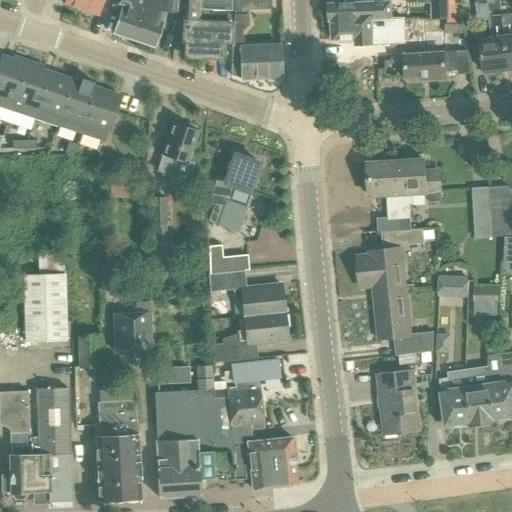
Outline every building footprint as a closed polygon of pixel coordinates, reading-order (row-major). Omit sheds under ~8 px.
[(64,0),(64,3),(79,9),(81,0),(64,0)] [(81,0),(79,9),(98,15),(103,0),(81,0)] [(114,0),(112,5),(121,8),(113,34),(133,41),(146,2),(146,0),(114,0)] [(176,0),(146,0),(146,2),(133,41),(154,47),(162,21),(160,21),(163,11),(175,12),(176,0)] [(231,11),(231,0),(184,0),(182,41),(185,41),(184,58),(223,59),(223,43),(230,43),(231,23),(227,23),(227,11),(231,11)] [(234,0),(234,10),(247,10),(270,9),(270,0),(234,0)] [(449,10),(448,0),(431,0),(431,4),(432,12),(448,12),(449,12),(449,10)] [(500,8),(501,8),(500,0),(477,0),(477,4),(486,4),(491,39),(479,41),(484,72),(509,69),(505,37),(500,8)] [(355,20),(384,19),(384,18),(392,18),(391,2),(328,4),(329,21),(332,21),(332,26),(355,25),(355,20)] [(505,37),(509,69),(511,68),(511,36),(511,25),(511,24),(511,14),(507,15),(506,7),(501,8),(500,8),(505,37)] [(456,10),(455,10),(449,10),(449,12),(448,12),(448,20),(448,24),(456,24),(456,10)] [(242,47),(242,32),(248,26),(248,14),(234,15),(233,47),(232,47),(230,75),(240,79),(281,77),(279,45),(242,47)] [(355,25),(332,26),(332,41),(355,40),(355,46),(387,44),(387,27),(384,27),(384,19),(355,20),(355,25)] [(423,54),(445,53),(443,21),(421,22),(423,54)] [(445,25),(444,33),(461,34),(461,26),(445,25)] [(446,79),(445,71),(457,71),(456,52),(423,54),(404,55),(406,78),(428,77),(429,80),(446,79)] [(0,105),(12,110),(28,63),(12,57),(11,60),(3,57),(0,65),(0,105)] [(34,118),(49,73),(42,70),(42,68),(28,63),(12,110),(34,118)] [(57,126),(72,81),(49,73),(34,118),(57,126)] [(80,134),(95,89),(92,88),(94,82),(81,78),(79,83),(72,81),(57,126),(80,134)] [(103,142),(118,97),(95,89),(80,134),(103,142)] [(185,188),(193,163),(187,161),(197,131),(172,123),(162,155),(156,171),(170,176),(167,182),(185,188)] [(11,149),(24,149),(24,141),(11,141),(11,149)] [(65,153),(72,155),(76,144),(68,142),(65,153)] [(97,160),(108,164),(111,156),(99,152),(97,160)] [(217,176),(207,203),(214,205),(208,221),(217,224),(216,226),(237,233),(246,208),(244,208),(249,194),(248,193),(258,162),(235,154),(226,179),(225,179),(217,176)] [(426,158),(396,160),(400,231),(411,231),(411,230),(411,219),(411,205),(414,205),(413,196),(425,195),(425,199),(429,203),(439,202),(443,198),(441,169),(427,170),(426,158)] [(476,184),(484,183),(483,159),(474,160),(476,184)] [(396,160),(366,162),(368,199),(387,198),(388,218),(377,219),(378,232),(381,232),(400,231),(396,160)] [(130,198),(130,178),(109,177),(109,198),(130,198)] [(152,276),(166,276),(165,198),(151,198),(152,276)] [(506,236),(509,236),(511,235),(511,208),(490,209),(492,238),(506,236)] [(490,209),(473,210),(475,240),(492,238),(490,209)] [(374,254),(357,257),(361,288),(373,287),(378,287),(379,295),(392,294),(391,291),(403,289),(398,248),(401,248),(400,246),(424,243),(423,231),(423,230),(411,231),(400,231),(381,232),(383,250),(374,251),(374,254)] [(209,248),(210,274),(228,272),(241,271),(240,254),(223,256),(222,246),(209,248)] [(24,342),(66,341),(63,255),(37,256),(37,275),(22,275),(24,342)] [(116,289),(116,264),(100,264),(100,289),(116,289)] [(209,293),(230,291),(228,272),(210,274),(208,274),(209,293)] [(439,276),(438,297),(467,298),(468,277),(439,276)] [(244,317),(283,313),(280,284),(232,289),(234,303),(242,303),(244,317)] [(380,305),(375,306),(379,340),(395,338),(396,356),(433,352),(433,332),(408,335),(403,289),(391,291),(392,294),(379,295),(380,305)] [(474,302),(499,302),(498,292),(474,291),(474,302)] [(114,352),(151,351),(150,314),(149,302),(135,302),(135,314),(114,315),(114,352)] [(283,313),(244,317),(245,331),(237,332),(239,346),(286,341),(283,313)] [(78,368),(99,367),(99,336),(77,336),(78,368)] [(234,343),(211,345),(212,363),(236,361),(234,343)] [(511,353),(489,357),(488,367),(489,373),(489,374),(489,385),(494,421),(511,418),(511,353)] [(235,387),(226,387),(226,389),(232,448),(237,447),(238,460),(242,459),(245,479),(250,479),(252,489),(296,484),(291,438),(251,442),(250,429),(263,427),(258,381),(280,379),(278,358),(230,364),(232,383),(235,383),(235,387)] [(197,391),(213,390),(211,365),(195,366),(197,391)] [(491,425),(494,421),(489,385),(489,374),(488,367),(466,370),(466,388),(470,424),(478,423),(484,426),(491,425)] [(446,427),(470,424),(466,388),(466,370),(447,373),(448,378),(440,379),(446,427)] [(385,435),(419,431),(413,371),(378,375),(385,435)] [(33,492),(35,492),(36,497),(48,495),(51,504),(67,500),(68,503),(70,503),(68,389),(37,390),(39,438),(31,438),(31,445),(30,445),(30,447),(33,447),(33,460),(32,463),(32,478),(33,478),(33,492)] [(232,448),(226,389),(213,390),(197,391),(154,393),(156,441),(155,441),(159,498),(200,495),(199,479),(220,477),(220,481),(245,479),(242,459),(238,460),(237,447),(232,448)] [(30,447),(30,445),(28,392),(0,392),(0,424),(9,428),(10,455),(9,455),(9,475),(1,475),(1,493),(10,492),(14,499),(24,499),(28,493),(33,492),(33,478),(32,478),(32,463),(33,460),(33,447),(30,447)] [(141,499),(136,423),(135,400),(96,403),(98,425),(94,425),(95,450),(92,450),(94,482),(96,481),(98,502),(124,500),(141,499)]
